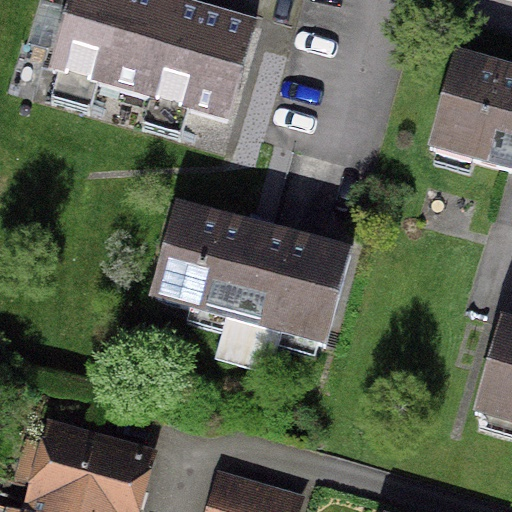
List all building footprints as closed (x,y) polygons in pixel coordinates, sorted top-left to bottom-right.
[(223,126),(248,37),(118,0),(73,0),(51,76),(223,126)] [(511,177),(511,82),(453,66),(428,154),(511,177)] [(279,340),(321,352),(346,263),(174,215),(149,304),(224,324),(215,357),(219,365),(261,377),(270,372),(279,340)] [(511,333),(499,330),(473,418),(511,429),(511,333)] [(127,511),(132,496),(142,464),(52,439),(31,511),(127,511)] [(293,511),(295,507),(217,484),(208,511),(293,511)]
